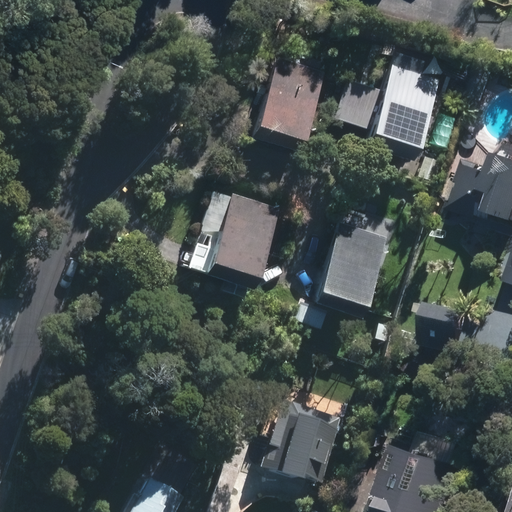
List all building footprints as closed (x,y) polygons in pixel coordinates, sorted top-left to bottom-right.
[(313,78),(277,67),(255,134),(291,146),(313,78)] [(427,86),(391,74),(369,142),(406,154),(427,86)] [(511,220),(511,160),(499,156),(493,174),(467,166),(455,203),(477,210),(481,200),(499,206),(496,216),(511,220)] [(267,210),(230,199),(210,267),(246,278),(267,210)] [(377,244),(340,233),(319,301),(356,312),(377,244)] [(466,312),(439,306),(431,342),(459,348),(466,312)] [(327,430),(291,419),(274,470),(310,482),(327,430)] [(439,511),(454,468),(400,451),(379,511),(439,511)] [(167,511),(174,499),(142,482),(125,511),(167,511)]
